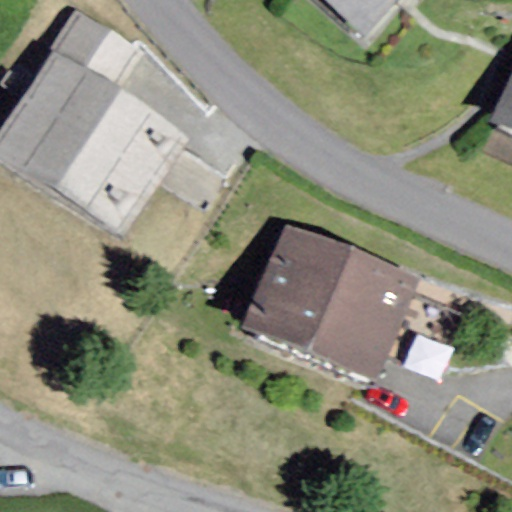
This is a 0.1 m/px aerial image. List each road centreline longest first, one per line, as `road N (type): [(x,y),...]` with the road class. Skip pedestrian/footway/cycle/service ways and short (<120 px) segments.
road 1 (residential): [(511,248),(363,177),(198,54),(155,0)]
road 2 (unclassified): [(206,511),(0,421)]
